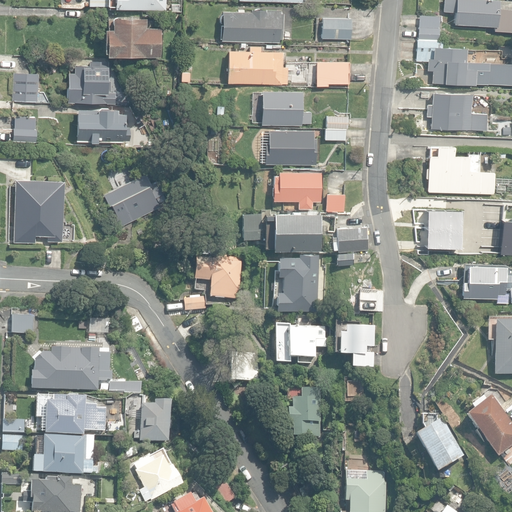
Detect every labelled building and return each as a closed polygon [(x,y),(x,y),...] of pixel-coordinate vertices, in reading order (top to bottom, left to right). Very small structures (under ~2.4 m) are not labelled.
[(114,0),(115,9),(153,10),(154,6),(164,6),(164,0),(114,0)] [(511,4),(465,2),(464,17),(475,17),(474,30),(511,32),(511,4)] [(221,41),(279,43),(279,39),(283,39),(283,13),(280,13),(280,10),(250,9),(250,11),(222,10),(221,15),(220,16),(220,18),(219,19),(220,21),(220,22),(221,24),(221,41)] [(417,38),(438,39),(439,27),(438,27),(439,15),(419,14),(417,38)] [(106,55),(160,57),(161,28),(146,27),(146,19),(113,17),(112,28),(104,28),(103,52),(106,52),(106,55)] [(334,39),(349,40),(350,21),(334,20),(323,20),(322,39),(334,39)] [(472,84),(473,68),(464,68),(465,48),(441,47),(441,40),(416,39),(415,61),(426,61),(426,70),(432,71),(431,83),(472,84)] [(183,43),(182,52),(190,53),(191,44),(183,43)] [(227,82),(281,84),(281,83),(287,83),(288,66),(282,66),(282,51),(258,51),(258,45),(249,45),(248,45),(248,50),(228,50),(227,82)] [(67,102),(115,103),(116,91),(110,91),(110,79),(107,79),(108,60),(89,59),(89,65),(74,64),(74,72),(74,73),(68,72),(67,102)] [(316,63),(316,85),(347,84),(347,62),(316,63)] [(12,100),(37,102),(39,73),(14,72),(12,100)] [(181,81),(189,81),(190,72),(181,72),(181,81)] [(414,99),(431,100),(431,87),(414,87),(414,99)] [(261,124),(301,125),(301,123),(302,123),(311,123),(311,112),(302,112),(302,91),(261,90),(261,124)] [(429,129),(487,131),(487,113),(472,112),(472,94),(432,93),(432,105),(426,105),(426,118),(430,118),(429,129)] [(90,143),(97,143),(97,141),(125,142),(125,141),(129,141),(130,127),(124,127),(124,113),(117,112),(117,109),(78,108),(78,114),(77,114),(76,141),(90,141),(90,143)] [(326,128),(347,128),(347,116),(326,115),(326,128)] [(15,116),(14,127),(34,128),(35,116),(15,116)] [(34,128),(14,127),(13,127),(12,140),(35,141),(35,128),(34,128)] [(325,139),(345,140),(346,129),(325,128),(325,139)] [(265,163),(313,164),(313,130),(268,130),(267,144),(265,144),(265,163)] [(437,145),(438,145),(439,134),(414,134),(414,146),(436,147),(436,146),(437,145)] [(427,191),(494,193),(495,171),(470,171),(470,156),(454,156),(455,146),(437,146),(437,156),(429,156),(427,191)] [(298,208),(312,208),(312,201),(320,201),(321,171),(278,171),(278,174),(272,174),(272,200),(298,201),(298,208)] [(113,217),(117,225),(120,224),(121,225),(159,206),(155,197),(164,193),(158,181),(151,184),(145,172),(103,193),(109,205),(111,204),(117,216),(113,217)] [(13,242),(35,242),(35,235),(47,235),(47,241),(53,241),(53,240),(61,240),(62,203),(63,179),(14,178),(14,203),(13,242)] [(326,193),(326,210),(345,210),(345,194),(326,193)] [(488,215),(509,216),(510,203),(509,202),(489,201),(489,203),(488,215)] [(445,249),(474,251),(474,250),(474,246),(476,246),(476,241),(474,240),(474,233),(484,233),(485,220),(475,220),(475,209),(447,208),(445,249)] [(272,249),(320,250),(321,213),(273,212),(272,249)] [(249,229),(249,233),(261,233),(261,229),(262,229),(262,213),(242,214),(242,229),(249,229)] [(338,249),(338,251),(368,249),(367,227),(337,229),(337,241),(333,241),(333,249),(338,249)] [(497,250),(507,250),(508,241),(498,240),(497,250)] [(62,249),(45,248),(43,266),(61,268),(62,249)] [(210,296),(211,305),(220,304),(220,298),(239,299),(242,254),(212,251),(212,258),(196,256),(194,280),(210,281),(209,296),(210,296)] [(322,263),(337,263),(337,252),(322,252),(322,263)] [(275,309),(316,310),(318,253),(298,253),(298,256),(277,255),(275,309)] [(496,303),(508,303),(508,292),(505,292),(505,265),(467,264),(467,280),(463,280),(462,296),(496,297),(496,303)] [(438,279),(458,279),(459,266),(439,265),(438,279)] [(353,313),(369,314),(370,293),(354,292),(353,313)] [(183,298),(185,310),(206,307),(205,296),(183,298)] [(11,333),(33,333),(33,315),(12,314),(11,333)] [(126,319),(134,333),(143,328),(135,314),(126,319)] [(511,320),(493,321),(494,374),(511,373),(511,320)] [(287,357),(315,358),(315,344),(324,344),(324,327),(288,326),(287,357)] [(349,368),(371,369),(371,326),(343,326),(343,328),(331,328),(331,356),(349,356),(349,368)] [(30,389),(97,391),(98,371),(109,372),(110,352),(105,353),(105,349),(99,349),(99,348),(69,348),(69,347),(50,347),(50,352),(43,352),(42,351),(33,359),(34,360),(34,371),(31,371),(30,389)] [(241,372),(247,385),(256,383),(255,381),(259,380),(258,370),(255,370),(255,360),(234,359),(241,372)] [(109,382),(109,391),(140,391),(140,382),(109,382)] [(303,426),(304,438),(333,438),(331,389),(313,389),(314,398),(303,399),(304,409),(299,409),(299,426),(303,426)] [(45,433),(84,434),(84,430),(105,431),(106,407),(97,406),(97,404),(85,403),(85,396),(47,395),(47,400),(46,400),(45,433)] [(465,414),(497,456),(511,445),(511,424),(489,395),(465,414)] [(138,442),(167,442),(168,429),(170,429),(170,421),(167,421),(167,402),(152,402),(152,405),(139,405),(139,432),(133,431),(133,438),(138,439),(138,442)] [(414,433),(437,472),(464,455),(441,417),(414,433)] [(2,419),(2,432),(24,431),(24,419),(2,419)] [(35,454),(34,471),(95,473),(97,433),(85,433),(85,436),(44,435),(44,454),(35,454)] [(2,450),(27,450),(27,436),(2,435),(2,450)] [(137,453),(134,446),(124,451),(127,458),(137,453)] [(139,490),(145,501),(150,499),(151,500),(180,484),(170,465),(167,467),(161,456),(150,462),(147,456),(133,464),(136,469),(134,470),(143,487),(139,490)] [(317,470),(321,481),(337,476),(333,465),(317,470)] [(1,473),(1,484),(21,484),(20,472),(1,473)] [(30,511),(79,511),(81,485),(71,485),(71,478),(42,477),(42,481),(29,481),(29,498),(31,498),(30,511)] [(316,482),(321,500),(341,494),(336,477),(316,482)] [(405,511),(407,488),(404,488),(404,479),(365,477),(364,507),(368,507),(368,511),(405,511)] [(214,488),(224,504),(235,497),(224,481),(214,488)] [(207,511),(201,499),(194,503),(188,493),(172,503),(173,505),(171,506),(174,511),(207,511)] [(468,511),(452,498),(443,511),(468,511)]
